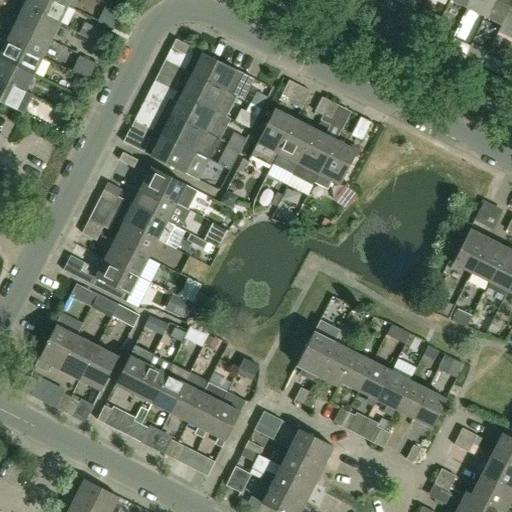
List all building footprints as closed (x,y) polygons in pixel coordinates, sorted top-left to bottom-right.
[(59,23),(67,6),(55,0),(26,0),(23,6),(59,23)] [(484,17),(492,0),(470,0),(467,8),(484,17)] [(501,25),(511,2),(511,0),(492,0),(484,17),(500,25),(501,25)] [(511,2),(501,25),(500,25),(497,31),(511,38),(511,2)] [(50,40),(59,23),(23,6),(15,23),(50,40)] [(119,13),(106,7),(98,22),(114,30),(121,14),(119,13)] [(389,36),(392,28),(396,20),(379,12),(371,28),(389,36)] [(42,57),(50,40),(15,23),(6,40),(42,57)] [(112,33),(98,26),(92,38),(106,45),(112,33)] [(406,44),(410,37),(392,28),(389,36),(406,44)] [(190,47),(175,39),(171,48),(186,55),(190,47)] [(42,57),(6,40),(0,53),(0,58),(33,75),(42,57)] [(105,48),(91,41),(85,53),(99,60),(105,48)] [(463,58),(469,46),(463,43),(462,44),(457,55),(463,58)] [(253,79),(236,70),(209,57),(202,53),(191,74),(235,96),(242,100),(253,79)] [(481,66),(484,59),(476,55),(473,62),(472,64),(480,68),(481,66)] [(0,79),(25,92),(25,91),(33,75),(0,58),(0,79)] [(155,81),(169,88),(173,80),(159,72),(155,81)] [(225,116),(235,96),(191,74),(181,94),(225,116)] [(25,92),(0,79),(0,102),(22,113),(31,95),(25,91),(25,92)] [(165,96),(169,88),(155,81),(150,89),(165,96)] [(297,85),(288,81),(281,95),(290,100),(297,85)] [(227,118),(225,117),(225,116),(181,94),(171,115),(217,138),(227,118)] [(322,116),(330,102),(321,97),(314,112),(322,116)] [(338,106),(330,102),(322,116),(331,120),(338,106)] [(68,113),(59,108),(53,120),(62,125),(68,113)] [(278,153),(295,120),(274,109),(257,143),(250,156),(271,166),(272,164),(277,153),(278,153)] [(138,113),(134,122),(148,129),(153,120),(138,113)] [(217,138),(171,115),(160,135),(206,158),(217,138)] [(371,122),(362,118),(355,132),(364,137),(371,122)] [(292,174),(298,164),(315,130),(295,120),(278,153),(277,153),(272,164),(292,174)] [(148,129),(134,122),(130,130),(144,137),(148,129)] [(313,185),(313,183),(335,140),(315,130),(298,164),(292,174),(313,185)] [(206,158),(160,135),(150,156),(196,179),(206,158)] [(339,185),(356,151),(335,140),(313,183),(326,189),(331,180),(339,185)] [(241,150),(231,145),(220,166),(230,171),(241,150)] [(137,160),(122,153),(119,160),(141,171),(145,164),(137,160)] [(197,191),(185,185),(151,167),(141,186),(175,203),(175,204),(187,210),(197,191)] [(311,198),(316,187),(294,177),(289,187),(311,198)] [(104,190),(118,197),(122,190),(107,183),(104,190)] [(166,222),(175,204),(175,203),(141,186),(132,204),(166,222)] [(353,188),(339,195),(346,208),(359,202),(353,188)] [(118,197),(104,190),(100,197),(114,204),(118,197)] [(231,206),(234,200),(233,195),(226,191),(224,194),(221,201),(231,206)] [(491,204),(483,200),(476,215),(483,218),(491,204)] [(175,226),(166,222),(132,204),(123,223),(157,240),(166,245),(175,226)] [(89,219),(85,226),(99,234),(103,226),(89,219)] [(328,231),(332,223),(324,219),(320,227),(328,231)] [(148,258),(157,240),(123,223),(113,241),(148,258)] [(96,241),(99,234),(85,226),(81,233),(96,241)] [(471,272),(488,239),(469,229),(452,262),(452,263),(471,272)] [(207,243),(190,235),(186,242),(204,250),(207,243)] [(489,282),(506,248),(488,239),(471,272),(489,282)] [(138,276),(148,258),(113,241),(104,259),(121,268),(138,276)] [(507,291),(511,280),(511,250),(506,248),(489,282),(507,291)] [(84,263),(70,255),(66,263),(80,271),(84,263)] [(138,276),(121,268),(104,259),(99,269),(85,262),(84,263),(80,271),(129,295),(138,276)] [(187,278),(181,289),(197,296),(202,286),(187,278)] [(97,296),(76,285),(72,292),(70,297),(91,308),(97,296)] [(189,303),(171,294),(164,310),(182,318),(189,303)] [(99,295),(92,307),(110,317),(117,305),(99,295)] [(446,316),(451,306),(438,299),(432,309),(446,316)] [(132,328),(138,316),(118,306),(112,318),(132,328)] [(59,370),(77,336),(76,335),(82,325),(61,314),(36,364),(46,369),(48,364),(59,370)] [(474,328),(486,333),(491,321),(480,316),(474,328)] [(180,342),(184,333),(173,328),(169,336),(180,342)] [(317,376),(334,343),(313,332),(296,366),(302,369),(299,374),(315,382),(317,377),(317,376)] [(80,380),(97,346),(77,336),(59,370),(80,380)] [(214,348),(218,341),(209,336),(205,344),(214,348)] [(340,382),(355,353),(334,343),(317,376),(317,377),(338,387),(341,382),(340,382)] [(118,357),(97,346),(80,380),(101,391),(118,357)] [(133,394),(153,355),(134,346),(114,385),(133,394)] [(358,391),(373,362),(355,353),(340,382),(341,382),(358,391)] [(152,404),(171,365),(153,355),(133,394),(152,404)] [(456,377),(463,364),(445,355),(438,368),(456,377)] [(376,400),(391,371),(373,362),(358,391),(369,396),(366,402),(374,406),(377,400),(376,400)] [(219,376),(232,377),(233,364),(220,364),(219,376)] [(170,413),(185,384),(183,384),(188,373),(171,365),(152,404),(170,413)] [(243,368),(237,382),(250,387),(256,373),(243,368)] [(395,409),(409,381),(391,371),(376,400),(377,400),(387,405),(384,411),(392,415),(395,410),(395,409)] [(38,381),(29,377),(22,391),(30,396),(38,381)] [(413,418),(427,390),(409,381),(395,409),(395,410),(413,418)] [(204,437),(206,432),(226,392),(207,383),(202,393),(203,393),(188,422),(198,427),(195,433),(204,437)] [(203,393),(202,393),(185,384),(170,413),(188,422),(203,393)] [(301,407),(309,393),(300,389),(293,403),(301,407)] [(432,428),(446,399),(427,390),(413,418),(432,428)] [(222,446),(245,402),(226,392),(206,432),(218,437),(215,443),(222,446)] [(309,393),(301,407),(310,411),(317,397),(309,393)] [(64,413),(71,398),(62,394),(55,408),(64,413)] [(79,402),(71,398),(64,413),(71,417),(79,402)] [(111,410),(104,406),(97,420),(104,424),(111,410)] [(127,436),(134,439),(141,425),(139,424),(146,410),(141,408),(127,436)] [(340,427),(347,412),(340,409),(333,423),(340,427)] [(277,419),(263,412),(259,420),(273,427),(277,419)] [(354,416),(347,412),(340,427),(347,430),(354,416)] [(141,425),(134,439),(141,443),(148,429),(141,425)] [(511,429),(506,426),(492,454),(511,464),(511,429)] [(376,445),(384,431),(376,427),(369,441),(376,445)] [(458,437),(473,444),(477,435),(462,428),(458,437)] [(323,466),(333,447),(299,430),(289,449),(323,466)] [(384,431),(376,445),(384,449),(391,434),(384,431)] [(473,444),(458,437),(453,445),(468,453),(473,444)] [(170,458),(177,444),(170,440),(163,454),(170,458)] [(248,442),(244,449),(259,456),(262,449),(248,442)] [(185,447),(177,444),(170,458),(177,461),(185,447)] [(421,449),(413,446),(406,460),(413,464),(421,449)] [(255,464),(259,456),(244,449),(241,456),(255,464)] [(314,484),(323,466),(289,449),(280,467),(314,484)] [(511,464),(492,454),(481,474),(511,489),(511,464)] [(214,462),(207,459),(200,473),(207,477),(214,462)] [(305,502),(314,484),(280,467),(269,461),(265,470),(276,476),(271,485),(305,502)] [(250,475),(235,467),(227,483),(226,486),(228,487),(239,493),(240,493),(250,475)] [(437,478),(452,485),(456,477),(441,469),(437,478)] [(503,511),(504,511),(511,497),(511,489),(481,474),(471,494),(471,495),(499,509),(499,510),(503,511)] [(448,493),(452,485),(437,478),(433,485),(448,493)] [(101,511),(111,511),(119,497),(84,479),(74,498),(101,511)] [(277,511),(300,511),(305,502),(271,485),(262,504),(277,511)] [(471,495),(471,494),(466,491),(456,510),(460,511),(497,511),(499,510),(499,509),(471,495)] [(101,511),(74,498),(67,511),(101,511)]
